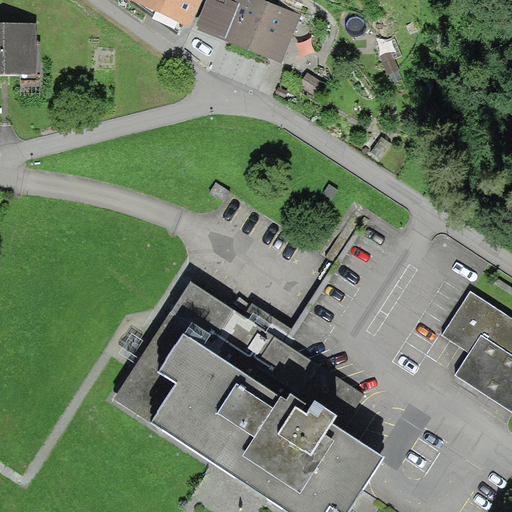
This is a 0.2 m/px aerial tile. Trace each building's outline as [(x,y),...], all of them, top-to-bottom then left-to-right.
[(146,0),(187,19),(195,0),(146,0)] [(211,1),(201,25),(282,59),(299,18),(254,0),(230,0),(228,8),(211,1)] [(0,70),(25,71),(25,29),(0,28),(0,70)] [(342,429),(364,395),(190,282),(114,399),(287,511),(348,511),(385,457),(342,429)] [(511,318),(470,292),(441,336),(469,354),(455,374),(511,411),(511,318)]
